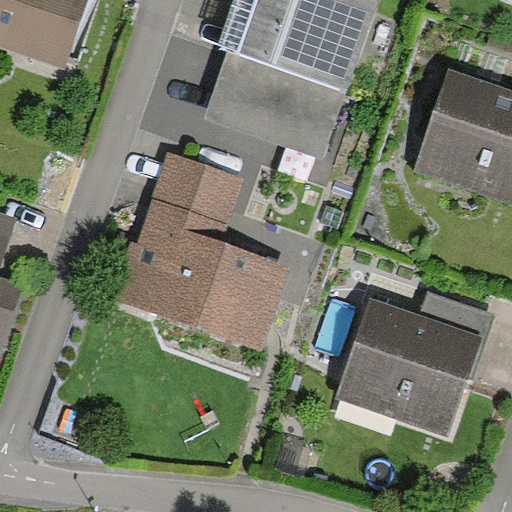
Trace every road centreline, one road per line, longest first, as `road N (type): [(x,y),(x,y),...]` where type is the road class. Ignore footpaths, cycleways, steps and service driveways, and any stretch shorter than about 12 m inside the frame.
road 1 (residential): [(0,456),(157,0)]
road 2 (residential): [(258,511),(102,481),(0,473)]
